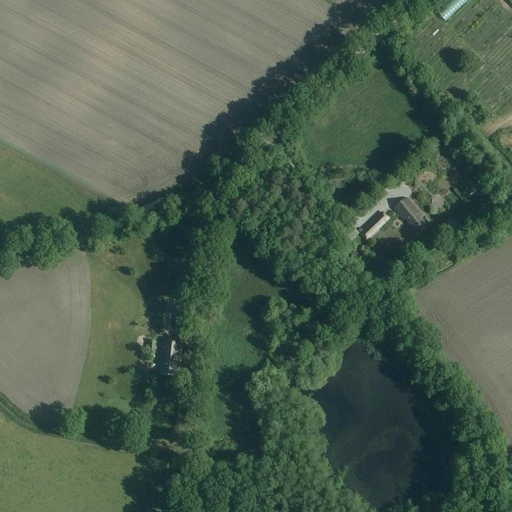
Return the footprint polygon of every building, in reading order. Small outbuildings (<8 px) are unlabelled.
[(425,219),(408,198),(395,209),(404,220),(405,219),(414,230),(416,229),(419,233),(432,222),(428,217),(425,219)] [(382,212),(359,235),(366,242),(389,219),(382,212)] [(350,243),(368,226),(363,220),(345,238),(350,243)] [(354,252),(349,252),(346,256),(346,260),(349,263),(354,263),(357,260),(357,256),(354,252)] [(186,332),(188,314),(177,313),(175,330),(186,332)] [(147,344),(148,322),(105,320),(104,341),(131,342),(131,344),(147,344)] [(183,341),(164,339),(162,362),(163,362),(162,373),(180,374),(183,341)] [(156,343),(148,342),(147,356),(155,357),(156,343)] [(145,363),(140,369),(151,377),(155,371),(145,363)]
